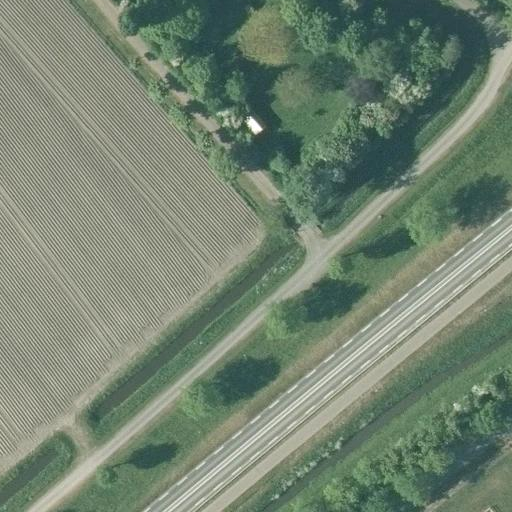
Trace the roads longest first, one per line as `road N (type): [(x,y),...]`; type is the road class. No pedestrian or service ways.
road 1 (tertiary): [(163,511),(511,226)]
road 2 (unknown): [(86,0),(312,266)]
road 3 (unclassified): [(391,511),(511,416)]
